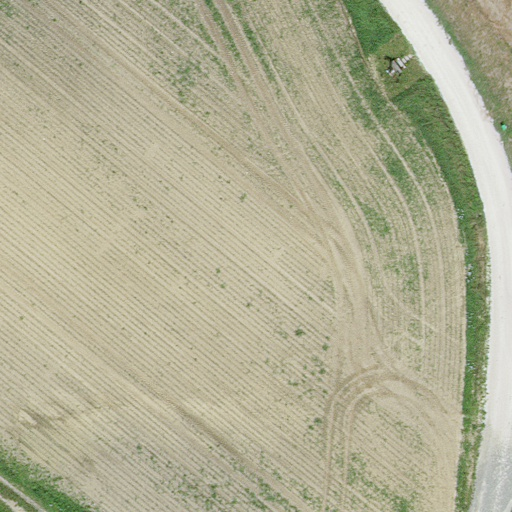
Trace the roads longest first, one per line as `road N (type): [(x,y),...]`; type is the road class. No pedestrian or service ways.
road 1 (track): [(393,0),(474,156),(492,213),(511,377)]
road 2 (track): [(511,391),(491,511)]
